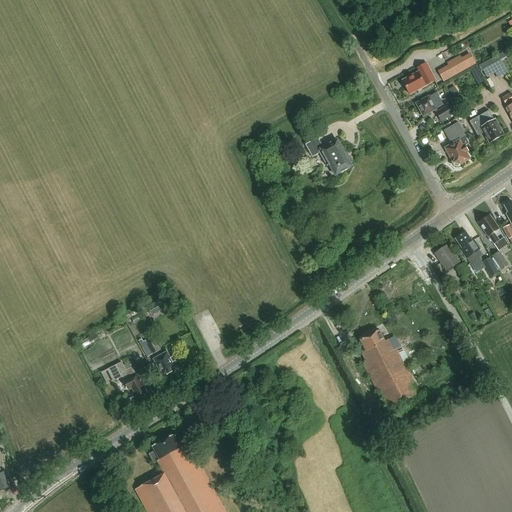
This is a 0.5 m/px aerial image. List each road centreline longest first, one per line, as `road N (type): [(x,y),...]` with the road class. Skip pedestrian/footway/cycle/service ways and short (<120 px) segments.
road 1 (tertiary): [(16,511),(47,483),(448,216)]
road 2 (residential): [(448,216),(360,55)]
